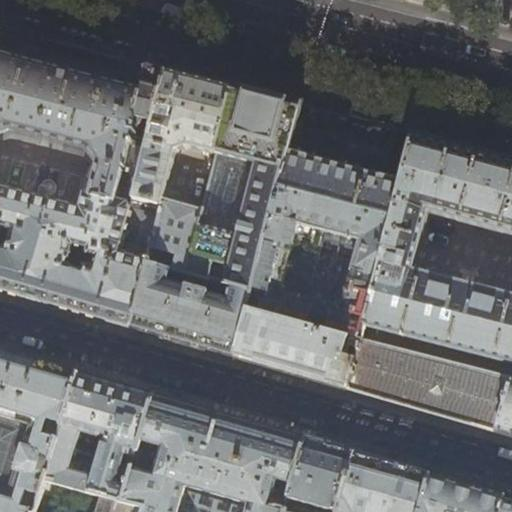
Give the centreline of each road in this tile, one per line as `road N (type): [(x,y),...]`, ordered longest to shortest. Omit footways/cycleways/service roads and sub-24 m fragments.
road 1 (residential): [(0,319),(511,465)]
road 2 (primary): [(511,76),(215,0)]
